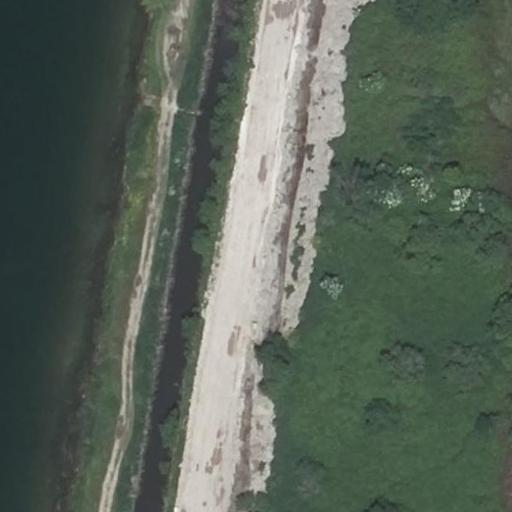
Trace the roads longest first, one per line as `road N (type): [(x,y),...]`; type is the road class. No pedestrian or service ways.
road 1 (track): [(187,0),(93,511)]
road 2 (track): [(306,0),(220,511)]
